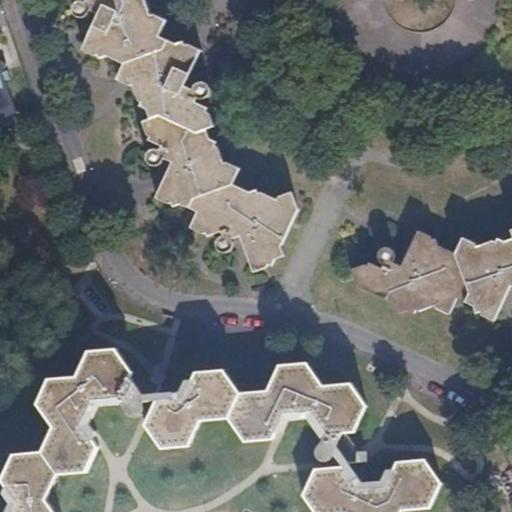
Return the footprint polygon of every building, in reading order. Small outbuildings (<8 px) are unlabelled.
[(87,10),(96,15),(89,36),(81,43),(83,52),(94,58),(102,54),(122,64),(114,79),(129,87),(136,106),(143,109),(145,114),(140,124),(144,137),(164,146),(163,148),(160,147),(156,146),(153,147),(151,149),(149,152),(148,155),(148,158),(149,160),(150,163),(153,164),(156,166),(159,166),(162,164),(164,163),(167,159),(171,161),(155,196),(196,210),(188,226),(205,235),(219,229),(222,237),(219,238),(216,240),(215,243),(214,246),(214,249),(215,252),(218,254),(221,256),(224,256),(227,255),(230,254),(232,251),(233,247),(233,245),(231,241),(229,239),(228,236),(236,234),(251,271),(272,263),(270,258),(281,254),(277,248),(296,210),(288,192),(275,197),(256,189),(247,193),(229,183),(237,168),(221,161),(215,143),(211,140),(206,128),(212,125),(205,109),(191,102),(193,98),(199,100),(203,100),(206,98),(209,95),(210,91),(209,88),(208,85),(206,83),(202,81),(199,81),(196,82),(193,84),(190,89),(181,84),(198,51),(181,42),(172,45),(155,36),(164,18),(148,11),(144,0),(89,0),(88,2),(85,0),(71,0),(70,1),(69,4),(69,7),(70,9),(71,12),(74,14),(77,16),(80,15),(83,14),(85,13),(87,10)] [(0,127),(6,130),(15,113),(0,75),(0,74),(4,67),(0,65),(0,127)] [(368,260),(353,268),(357,285),(394,304),(397,312),(409,307),(414,310),(433,302),(446,309),(455,293),(473,302),(475,310),(492,319),(510,285),(511,285),(511,289),(511,291),(511,294),(511,297),(511,298),(511,226),(510,227),(511,231),(511,235),(500,240),(498,235),(478,243),(462,235),(455,247),(438,242),(435,236),(418,227),(399,264),(393,260),(395,257),(395,254),(394,251),(393,249),(391,246),(387,245),(385,245),(382,245),(380,247),(378,248),(377,251),(376,253),(376,256),(376,259),(377,261),(379,262),(382,264),(380,267),(368,260)] [(131,367),(115,345),(90,347),(76,375),(51,376),(38,400),(54,424),(42,448),(15,450),(0,476),(18,500),(12,511),(54,511),(44,496),(58,468),(85,466),(97,443),(81,419),(93,395),(118,392),(131,367)] [(267,384),(240,389),(231,411),(248,431),(277,423),(287,397),(314,393),(337,419),(362,418),(372,391),(360,372),(325,374),(315,358),(276,361),(267,384)] [(135,388),(136,393),(150,411),(145,421),(160,442),(189,439),(201,414),(231,411),(240,389),(224,365),(197,367),(184,392),(148,394),(150,388),(149,384),(148,381),(147,379),(144,378),(141,377),(139,378),(137,379),(135,381),(135,385),(135,388)] [(349,447),(319,447),(306,481),(328,505),(350,501),(358,511),(397,511),(405,494),(435,492),(445,472),(429,446),(399,449),(389,468),(366,471),(349,447)]
